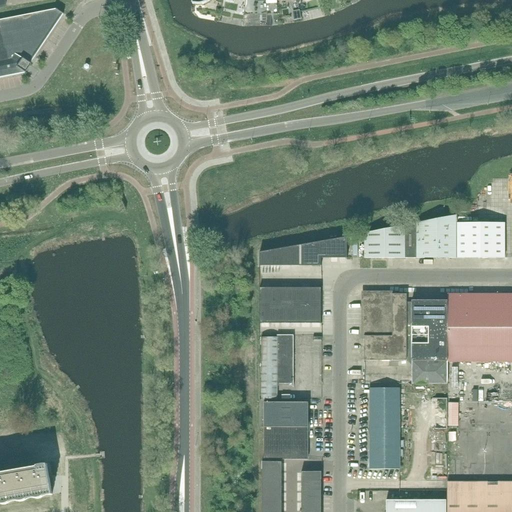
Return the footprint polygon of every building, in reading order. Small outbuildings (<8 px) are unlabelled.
[(63,15),(54,9),(0,19),(0,72),(16,70),(17,69),(24,73),(22,71),(27,64),(29,65),(30,65),(24,61),(57,12),(63,15)] [(457,258),(457,223),(457,215),(417,223),(417,258),(457,258)] [(405,258),(417,258),(417,223),(405,226),(405,258)] [(505,258),(505,223),(457,223),(457,258),(505,258)] [(365,258),(405,258),(405,226),(365,233),(365,258)] [(347,237),(301,245),(301,266),(321,266),(321,258),(348,258),(347,237)] [(280,266),(301,266),(301,245),(280,249),(280,266)] [(280,266),(280,249),(259,252),(260,266),(280,266)] [(260,288),(260,306),(270,306),(280,306),(280,288),(260,288)] [(290,306),(301,306),(301,288),(280,288),(280,306),(290,306)] [(301,306),(311,306),(321,306),(321,288),(301,288),(301,306)] [(406,361),(407,294),(364,294),(364,361),(406,361)] [(511,294),(483,294),(447,294),(447,301),(448,362),(490,362),(510,362),(511,362),(511,294)] [(447,301),(412,301),(412,311),(412,385),(448,385),(448,362),(447,301)] [(260,324),(270,324),(270,306),(260,306),(260,324)] [(270,324),(280,324),(280,306),(270,306),(270,324)] [(280,324),(290,324),(290,306),(280,306),(280,324)] [(301,324),(301,306),(290,306),(290,324),(293,324),(301,324)] [(301,324),(311,324),(311,306),(301,306),(301,324)] [(321,306),(311,306),(311,324),(321,324),(321,306)] [(293,384),(293,336),(277,336),(277,338),(261,337),(261,400),(277,400),(277,384),(293,384)] [(472,398),(472,388),(466,388),(465,374),(459,374),(460,398),(472,398)] [(502,389),(475,387),(474,395),(502,396),(502,389)] [(400,469),(400,389),(370,388),(370,469),(400,469)] [(462,399),(451,399),(451,421),(461,422),(462,399)] [(493,399),(482,399),(483,409),(494,409),(493,399)] [(481,400),(463,400),(463,409),(480,410),(481,400)] [(308,427),(308,403),(264,403),(264,427),(264,428),(264,459),(308,459),(308,428),(308,427)] [(286,462),(262,462),(262,472),(286,472),(286,462)] [(0,499),(51,491),(49,477),(47,468),(0,476),(0,499)] [(286,472),(262,472),(262,482),(286,482),(286,472)] [(316,472),(301,472),(301,482),(322,482),(322,478),(322,476),(322,472),(320,472),(316,472)] [(286,482),(262,482),(262,492),(286,492),(286,482)] [(322,482),(301,482),(301,492),(322,492),(322,489),(322,487),(322,482)] [(511,511),(511,482),(447,483),(447,491),(447,511),(511,511)] [(286,492),(262,492),(262,502),(286,502),(286,492)] [(322,492),(301,492),(301,502),(322,502),(322,492)] [(386,501),(386,511),(446,511),(446,501),(386,501)] [(286,502),(262,502),(262,511),(286,511),(286,502)] [(322,502),(301,502),(301,511),(322,511),(322,502)]
